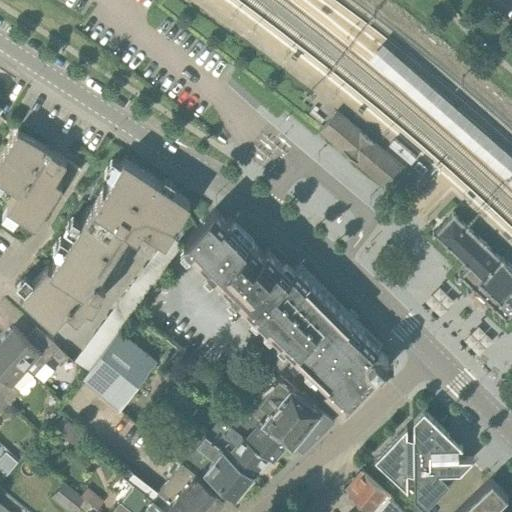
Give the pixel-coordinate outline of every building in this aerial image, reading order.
[(511,180),(511,152),(463,108),(384,43),(370,59),(449,124),(511,180)] [(336,112),(325,125),(320,130),(344,150),(343,150),(356,161),(357,161),(390,188),(405,170),(372,142),(373,142),(360,131),(359,131),(336,112)] [(7,203),(35,221),(62,180),(70,185),(82,168),(18,126),(0,154),(0,174),(18,186),(7,203)] [(104,188),(103,187),(51,267),(47,265),(20,294),(54,325),(69,309),(77,316),(87,305),(92,308),(101,294),(99,292),(105,283),(97,279),(130,228),(137,233),(143,223),(166,238),(190,200),(125,157),(104,188)] [(215,208),(209,213),(180,242),(194,256),(249,311),(291,269),(268,246),(263,251),(228,216),(226,219),(215,208)] [(494,308),(505,318),(505,319),(505,320),(506,321),(507,321),(507,320),(508,320),(508,319),(508,318),(511,313),(511,266),(508,262),(507,263),(504,260),(505,259),(502,257),(501,258),(486,244),(487,243),(486,243),(486,242),(485,242),(484,242),(468,227),(469,227),(469,226),(469,225),(468,225),(467,224),(467,225),(466,225),(455,215),(456,215),(456,214),(455,213),(455,212),(454,212),(453,213),(453,214),(453,215),(435,232),(434,232),(433,232),(432,233),(432,234),(433,234),(433,235),(434,235),(435,235),(435,234),(445,244),(445,245),(445,246),(446,247),(447,248),(448,248),(449,247),(464,263),(464,264),(465,265),(466,265),(467,265),(468,266),(461,274),(460,273),(459,273),(459,274),(458,274),(458,275),(459,276),(460,276),(461,276),(470,285),(470,286),(470,287),(471,288),(472,289),(473,289),(474,288),(483,297),(492,306),(492,307),(492,308),(493,308),(494,308)] [(296,265),(291,269),(249,311),(345,409),(377,377),(377,372),(382,372),(388,366),(388,357),(382,351),(377,351),(377,347),(351,321),(354,318),(347,311),(344,314),(296,265)] [(89,365),(129,311),(117,303),(77,357),(89,365)] [(59,347),(40,330),(31,341),(14,326),(0,340),(0,343),(26,367),(34,374),(59,347)] [(120,329),(83,378),(119,409),(157,360),(120,329)] [(0,373),(1,374),(0,375),(0,392),(10,402),(20,391),(11,383),(26,367),(0,343),(0,373)] [(66,353),(59,347),(53,353),(58,358),(62,357),(66,353)] [(279,375),(251,407),(288,438),(302,450),(333,420),(320,408),(279,375)] [(0,412),(10,402),(0,392),(0,412)] [(288,438),(251,407),(242,400),(227,418),(271,455),(273,457),(279,450),(282,449),(285,445),(285,442),(288,438)] [(375,458),(377,460),(424,511),(473,457),(456,457),(456,446),(449,446),(449,433),(424,408),(413,419),(413,435),(397,435),(375,458)] [(187,453),(235,493),(238,490),(240,492),(248,483),(245,481),(258,466),(262,466),(271,455),(227,418),(223,414),(208,433),(205,431),(187,453)] [(85,434),(64,416),(55,427),(76,445),(85,434)] [(158,490),(171,501),(183,511),(214,511),(218,509),(216,505),(224,495),(175,454),(162,469),(170,476),(158,490)] [(134,511),(166,511),(164,510),(171,501),(158,490),(157,491),(130,469),(124,476),(134,485),(121,501),(134,511)] [(394,498),(363,470),(348,487),(372,508),(377,502),(385,508),(394,498)] [(492,477),(478,491),(455,511),(497,511),(493,508),(508,494),(492,477)] [(14,511),(0,502),(0,511),(14,511)]
